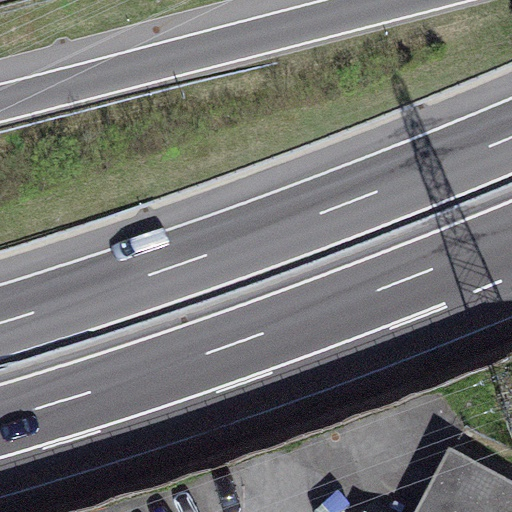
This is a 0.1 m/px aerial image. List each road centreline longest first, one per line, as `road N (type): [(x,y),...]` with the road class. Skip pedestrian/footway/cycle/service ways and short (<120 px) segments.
road 1 (motorway): [(511,136),(262,234),(0,320)]
road 2 (motorway): [(0,421),(209,354),(511,238)]
road 3 (motorway): [(393,0),(0,102)]
